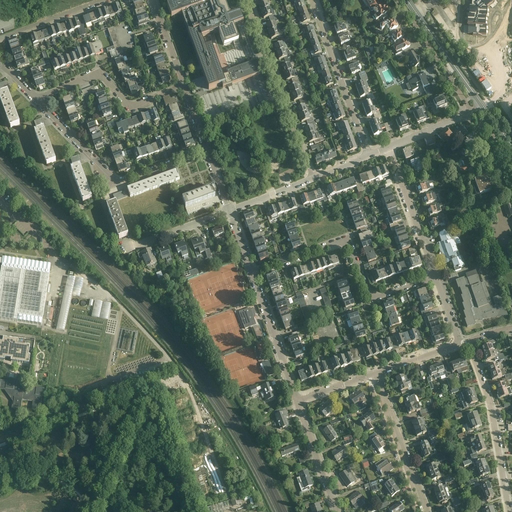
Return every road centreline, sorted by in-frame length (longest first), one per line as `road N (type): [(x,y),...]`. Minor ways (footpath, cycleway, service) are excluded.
road 1 (residential): [(435,276),(375,299),(347,240),(250,273)]
road 2 (residential): [(204,146),(111,176),(35,99)]
road 3 (residential): [(313,179),(248,0)]
road 4 (residential): [(508,511),(492,411),(468,341)]
road 5 (residential): [(35,99),(95,76),(132,106),(182,88)]
road 6 (residential): [(368,155),(312,0)]
road 7 (residential): [(426,511),(376,373)]
road 8 (residential): [(435,276),(388,147)]
road 9 (residential): [(297,402),(250,273)]
road 10 (residential): [(398,0),(471,110)]
road 11 (secondary): [(481,105),(407,0)]
